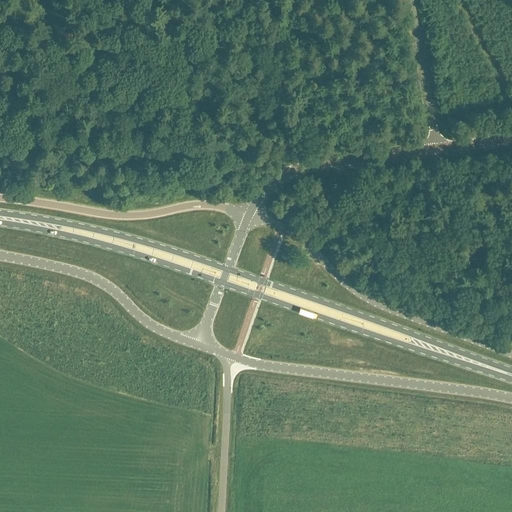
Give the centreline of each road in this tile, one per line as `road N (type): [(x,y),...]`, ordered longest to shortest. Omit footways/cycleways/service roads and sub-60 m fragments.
road 1 (primary): [(221,282),(511,379)]
road 2 (primary): [(511,371),(226,269)]
road 3 (unclassified): [(511,355),(365,300),(298,238),(248,215)]
road 4 (unclassified): [(511,398),(227,357)]
road 5 (unclassified): [(0,198),(109,215),(205,205),(248,215)]
road 6 (primary): [(226,269),(80,227),(0,214)]
road 7 (primary): [(0,222),(78,236),(221,282)]
road 8 (unclassified): [(0,256),(96,279),(149,326),(197,344)]
road 9 (unclassified): [(248,215),(291,172),(435,148)]
road 10 (unclassified): [(221,511),(227,357)]
road 11 (unclassified): [(435,148),(408,0)]
